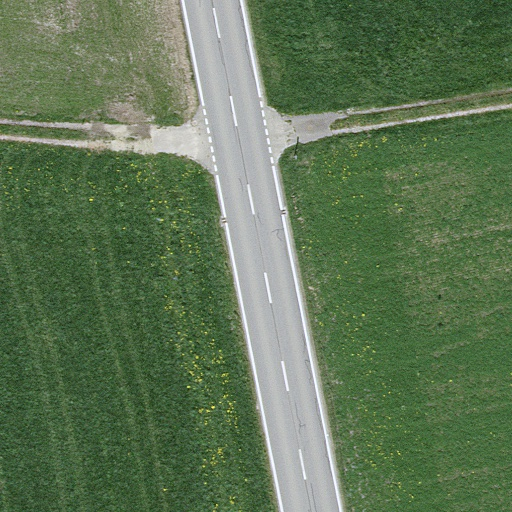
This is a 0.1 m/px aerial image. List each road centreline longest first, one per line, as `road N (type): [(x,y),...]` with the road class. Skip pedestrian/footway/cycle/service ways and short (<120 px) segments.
road 1 (secondary): [(213,0),(312,511)]
road 2 (track): [(511,100),(241,145),(0,125)]
